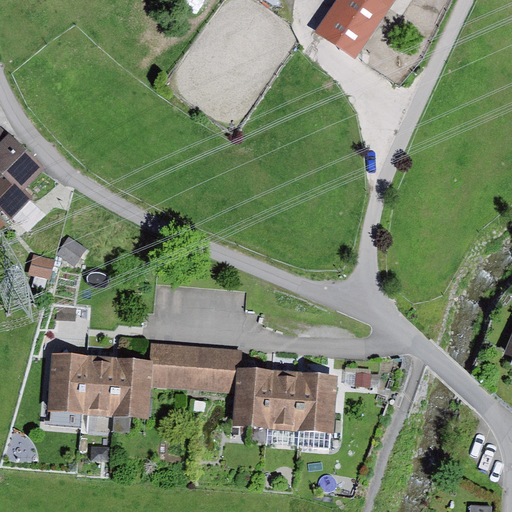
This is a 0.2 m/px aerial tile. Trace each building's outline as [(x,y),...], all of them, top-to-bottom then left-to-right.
[(339,0),(318,33),(358,59),(397,0),(339,0)] [(0,207),(12,219),(33,198),(26,190),(48,168),(11,131),(7,135),(0,142),(0,207)] [(87,249),(69,237),(58,254),(76,266),(87,249)] [(55,262),(33,256),(28,275),(49,281),(55,262)] [(154,344),(152,361),(151,389),(234,395),(236,369),(237,350),(154,344)] [(85,357),(52,355),(48,413),(82,415),(85,357)] [(119,359),(85,357),(82,415),(115,417),(119,359)] [(152,361),(119,359),(115,417),(149,419),(151,389),(152,361)] [(269,431),(273,372),(236,369),(234,395),(232,428),(269,431)] [(298,433),(303,375),(273,372),(269,431),(298,433)] [(371,375),(356,374),(355,387),(370,389),(371,375)] [(333,435),(337,378),(303,375),(298,433),(333,435)]
